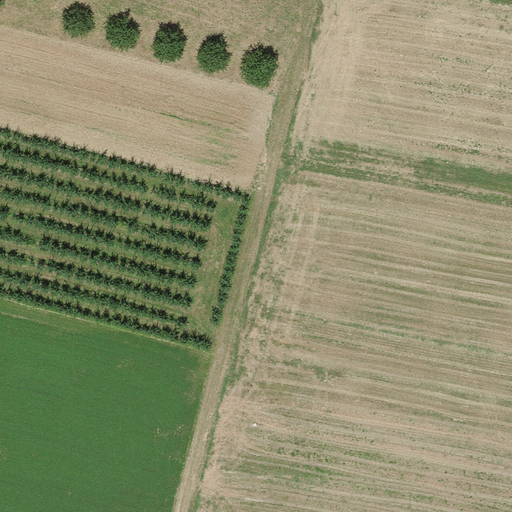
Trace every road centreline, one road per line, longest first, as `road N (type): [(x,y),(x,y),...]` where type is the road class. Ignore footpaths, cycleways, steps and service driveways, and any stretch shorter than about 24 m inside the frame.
road 1 (track): [(179,511),(270,141)]
road 2 (track): [(308,0),(270,141)]
